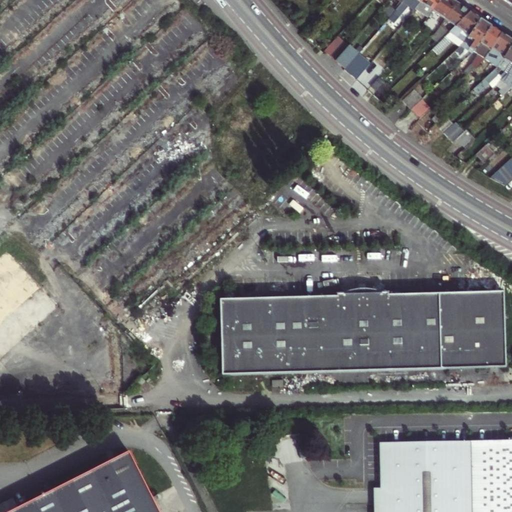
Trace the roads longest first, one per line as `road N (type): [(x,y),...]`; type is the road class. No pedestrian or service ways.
road 1 (primary): [(230,0),(367,139),(511,236)]
road 2 (primary): [(511,225),(373,132),(244,0)]
